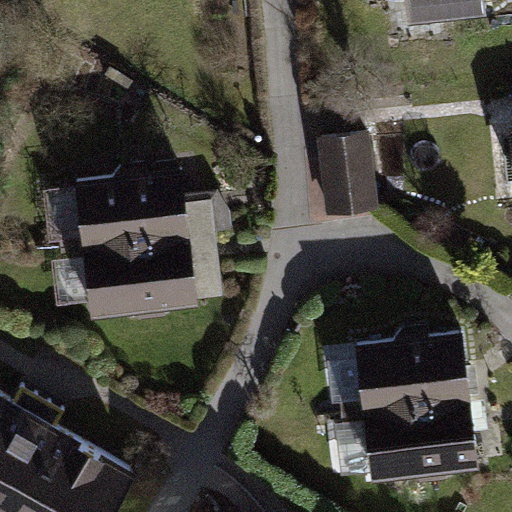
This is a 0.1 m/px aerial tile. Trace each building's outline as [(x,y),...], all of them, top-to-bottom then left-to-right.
[(400,0),(403,15),(486,5),(485,0),(400,0)] [(368,126),(318,132),(327,207),(377,201),(368,126)] [(69,171),(77,236),(191,222),(183,157),(69,171)] [(191,222),(77,236),(85,303),(147,296),(199,290),(191,222)] [(361,403),(472,390),(463,321),(353,334),(361,403)] [(106,511),(133,468),(0,390),(0,511),(106,511)] [(472,390),(361,403),(370,473),(480,460),(472,390)]
